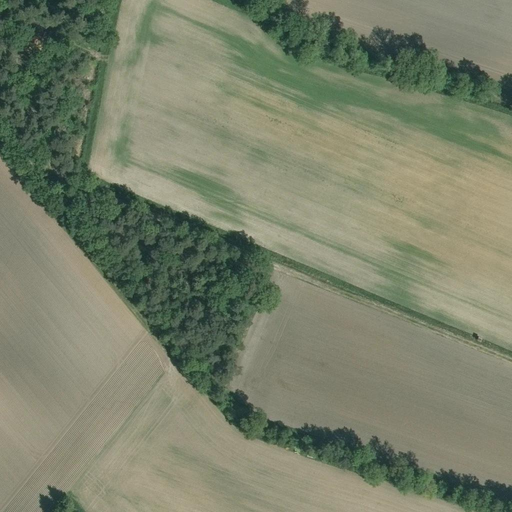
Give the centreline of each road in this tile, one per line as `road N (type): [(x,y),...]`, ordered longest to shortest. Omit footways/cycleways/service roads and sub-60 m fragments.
road 1 (track): [(511,360),(66,182),(0,27)]
road 2 (track): [(66,182),(58,224),(0,152)]
